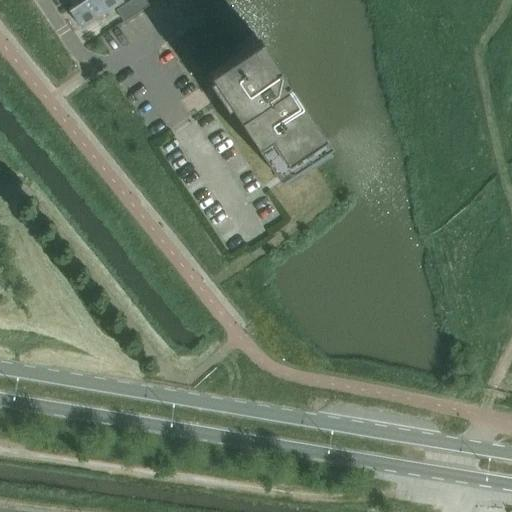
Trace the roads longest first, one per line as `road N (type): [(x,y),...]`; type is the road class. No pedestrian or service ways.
road 1 (secondary): [(511,454),(0,367)]
road 2 (secondary): [(0,399),(511,485)]
road 3 (track): [(0,454),(315,496),(396,493)]
road 4 (residential): [(132,46),(89,69),(43,0)]
